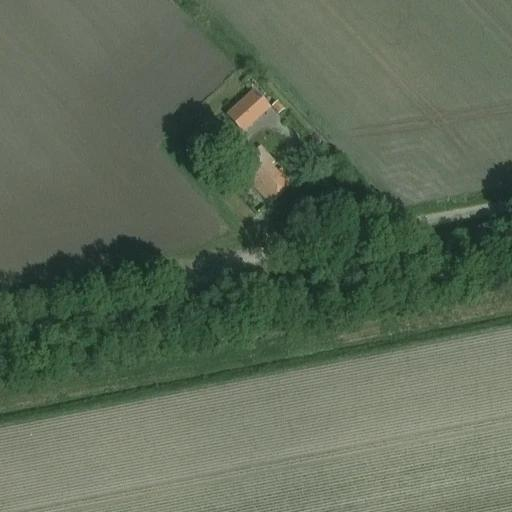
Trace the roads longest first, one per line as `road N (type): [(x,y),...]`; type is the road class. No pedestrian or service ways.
road 1 (unclassified): [(234,264),(511,211)]
road 2 (track): [(0,333),(200,295),(234,264)]
